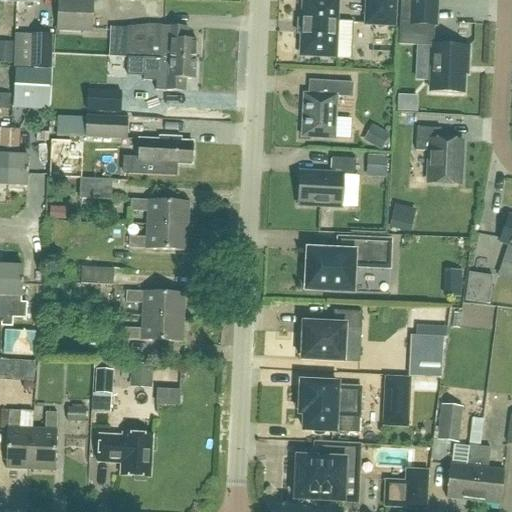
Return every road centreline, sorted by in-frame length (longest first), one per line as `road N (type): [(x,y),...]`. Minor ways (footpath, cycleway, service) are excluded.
road 1 (residential): [(234,511),(258,0)]
road 2 (residential): [(511,159),(499,141),(505,0)]
